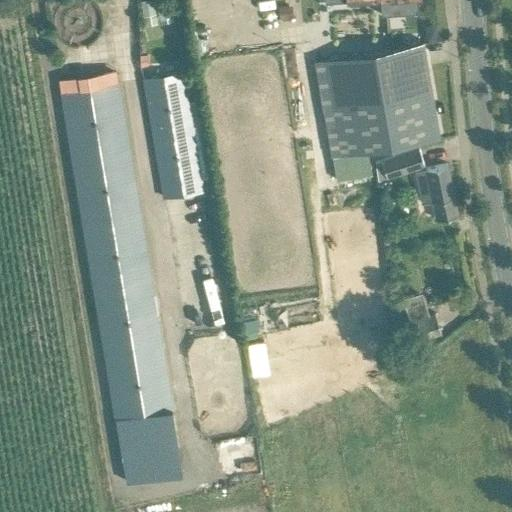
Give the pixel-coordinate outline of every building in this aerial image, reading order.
[(153,0),(139,0),(143,14),(155,11),(153,0)] [(169,0),(155,0),(159,12),(172,8),(169,0)] [(324,0),(325,0),(328,0),(379,0),(381,12),(405,10),(404,0),(324,0)] [(327,57),(315,59),(334,171),(336,180),(372,173),(368,148),(419,139),(439,136),(422,40),(402,44),(327,57)] [(203,189),(186,90),(183,70),(144,77),(164,196),(203,189)] [(171,407),(119,90),(115,71),(97,74),(98,85),(62,91),(116,416),(171,407)] [(383,159),(377,161),(380,179),(389,176),(424,165),(419,148),(383,159)] [(426,167),(415,169),(417,178),(422,202),(432,200),(436,218),(438,218),(458,214),(447,162),(428,166),(426,167)] [(428,312),(421,291),(404,296),(416,338),(440,331),(434,310),(428,312)]
